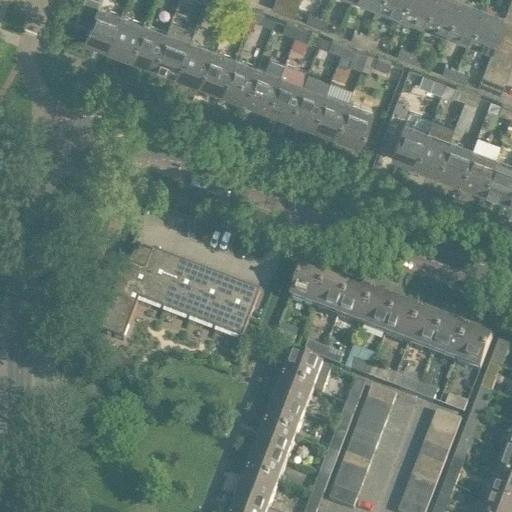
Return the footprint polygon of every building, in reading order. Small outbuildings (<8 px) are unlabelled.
[(84,0),(76,21),(90,27),(98,7),(99,7),(101,0),(84,0)] [(275,0),(272,9),(295,18),(299,6),(281,0),(275,0)] [(380,0),(378,6),(401,15),(406,0),(380,0)] [(406,0),(401,15),(423,24),(432,0),(406,0)] [(432,0),(423,24),(446,32),(457,0),(432,0)] [(462,0),(457,0),(446,32),(469,41),(482,7),(462,0)] [(241,6),(237,15),(249,19),(252,11),(241,6)] [(90,27),(85,40),(108,49),(121,15),(99,7),(98,7),(90,27)] [(482,7),(469,41),(493,50),(496,43),(500,32),(504,20),(505,16),(482,7)] [(261,24),(264,15),(252,11),(249,19),(261,24)] [(310,13),(306,22),(318,27),(321,17),(310,13)] [(121,15),(108,49),(130,57),(143,24),(121,15)] [(329,31),(333,22),(321,17),(318,27),(329,31)] [(500,32),(511,36),(511,23),(504,20),(500,32)] [(170,21),(166,32),(153,66),(177,75),(190,41),(194,30),(170,21)] [(286,23),(283,32),(295,37),(298,28),(286,23)] [(143,24),(130,57),(153,66),(166,32),(143,24)] [(307,41),(310,33),(298,28),(295,37),(307,41)] [(355,30),(351,40),(364,44),(367,35),(355,30)] [(496,43),(511,48),(511,36),(500,32),(496,43)] [(376,49),(379,39),(367,35),(364,44),(376,49)] [(295,37),(291,48),(303,53),(307,41),(295,37)] [(190,41),(177,75),(200,84),(212,50),(190,41)] [(332,41),(329,50),(341,54),(344,45),(332,41)] [(511,48),(496,43),(493,50),(491,54),(511,61),(511,48)] [(353,59),(356,50),(344,45),(341,54),(353,59)] [(401,48),(397,57),(410,61),(413,52),(401,48)] [(353,59),(350,65),(362,70),(368,53),(356,49),(356,50),(353,59)] [(212,50),(200,84),(222,92),(234,58),(212,50)] [(421,66),(425,56),(413,52),(410,61),(421,66)] [(449,54),(446,64),(469,70),(472,60),(449,54)] [(511,66),(511,61),(491,54),(487,65),(509,73),(511,66)] [(234,58),(222,92),(245,101),(258,67),(234,58)] [(268,58),(264,70),(258,67),(245,101),(268,109),(280,76),(285,64),(268,58)] [(378,58),(374,67),(387,72),(391,63),(378,58)] [(446,65),(443,74),(455,79),(458,69),(446,65)] [(509,73),(487,65),(483,76),(505,85),(509,73)] [(467,83),(470,74),(458,69),(455,79),(467,83)] [(419,84),(432,88),(435,80),(423,75),(419,84)] [(280,76),(268,109),(291,118),(304,85),(280,76)] [(479,88),(501,96),(505,85),(483,76),(479,88)] [(304,85),(291,118),(313,127),(326,93),(304,85)] [(457,88),(454,97),(465,101),(469,92),(457,88)] [(477,105),(480,97),(469,92),(465,101),(477,105)] [(326,93),(313,127),(337,136),(350,102),(326,93)] [(360,144),(373,111),(350,102),(337,136),(360,144)] [(511,108),(502,105),(499,114),(511,118),(511,115),(511,108)] [(398,140),(405,123),(406,119),(393,114),(385,135),(398,140)] [(398,140),(392,156),(416,165),(428,132),(405,123),(398,140)] [(428,132),(416,165),(438,174),(451,140),(428,132)] [(451,140),(438,174),(461,182),(473,149),(451,140)] [(473,149),(461,182),(483,191),(496,157),(473,149)] [(511,163),(496,157),(483,191),(506,199),(511,183),(511,163)] [(249,319),(260,291),(155,251),(155,253),(134,246),(127,266),(124,265),(100,330),(124,339),(139,298),(242,337),(249,319)] [(303,265),(290,298),(315,307),(329,270),(321,267),(319,272),(303,265)] [(335,278),(337,273),(329,270),(315,307),(338,316),(350,283),(335,278)] [(368,284),(366,289),(350,283),(338,316),(362,325),(376,288),(368,284)] [(382,296),(384,291),(376,288),(362,325),(385,334),(397,301),(382,296)] [(415,302),(413,307),(397,301),(385,334),(409,343),(423,305),(415,302)] [(430,313),(431,308),(423,305),(409,343),(433,352),(445,319),(430,313)] [(462,320),(460,325),(445,319),(433,352),(456,360),(470,323),(462,320)] [(492,337),(477,331),(478,326),(470,323),(456,360),(480,370),(492,337)] [(293,347),(297,337),(278,330),(275,340),(293,347)] [(493,356),(503,360),(509,344),(499,340),(493,356)] [(308,341),(305,351),(322,358),(326,348),(308,341)] [(340,365),(344,355),(326,348),(322,358),(340,365)] [(107,353),(101,370),(120,377),(123,369),(126,360),(107,353)] [(331,369),(291,354),(281,378),(314,391),(322,394),(331,369)] [(355,359),(351,369),(369,376),(373,366),(355,359)] [(387,383),(391,373),(373,366),(369,376),(387,383)] [(497,376),(487,373),(481,387),(491,391),(497,376)] [(403,377),(399,387),(416,394),(420,384),(403,377)] [(314,391),(281,378),(272,402),(305,415),(314,391)] [(350,395),(360,399),(367,383),(356,379),(350,395)] [(451,381),(447,393),(465,400),(470,388),(451,381)] [(434,401),(438,391),(420,384),(416,394),(434,401)] [(397,394),(373,385),(369,397),(393,406),(397,394)] [(475,403),(485,407),(491,391),(481,387),(475,403)] [(464,412),(468,402),(450,395),(446,405),(464,412)] [(365,408),(388,417),(393,406),(369,397),(365,408)] [(305,415),(272,402),(263,426),(296,438),(305,415)] [(361,419),(384,428),(388,417),(365,408),(361,419)] [(462,420),(438,411),(434,421),(458,430),(462,420)] [(354,415),(343,412),(338,427),(348,431),(354,415)] [(356,430),(380,440),(384,428),(361,419),(356,430)] [(479,423),(469,419),(463,434),(473,438),(479,423)] [(458,430),(434,421),(430,433),(453,442),(458,430)] [(296,438),(263,426),(254,449),(288,461),(296,438)] [(332,442),(342,446),(348,431),(338,427),(332,442)] [(352,442),(376,451),(380,440),(356,430),(352,442)] [(453,442),(430,433),(426,444),(449,453),(453,442)] [(457,450),(467,454),(473,438),(463,434),(457,450)] [(347,453),(371,462),(376,451),(352,442),(347,453)] [(449,453),(426,444),(421,455),(445,463),(449,453)] [(288,461),(254,449),(245,473),(279,485),(288,461)] [(497,475),(511,480),(511,453),(506,451),(497,475)] [(343,465),(367,474),(371,462),(347,453),(343,465)] [(445,463),(421,455),(417,466),(440,475),(445,463)] [(336,462),(326,458),(320,473),(330,477),(336,462)] [(339,475),(363,484),(367,474),(343,465),(339,475)] [(440,475),(417,466),(412,478),(436,486),(440,475)] [(461,470),(451,466),(445,482),(455,486),(461,470)] [(279,485),(245,473),(236,496),(270,508),(279,485)] [(314,490),(324,493),(330,477),(320,473),(314,490)] [(335,487),(358,496),(363,484),(339,475),(335,487)] [(488,498),(511,507),(511,480),(497,475),(488,498)] [(436,486),(412,478),(408,489),(432,498),(436,486)] [(439,497),(450,501),(455,486),(445,482),(439,497)] [(330,499),(354,508),(358,496),(335,487),(330,499)] [(432,498),(408,489),(404,500),(427,509),(432,498)] [(231,494),(226,507),(231,510),(230,511),(268,511),(270,508),(236,496),(231,494)] [(482,511),(511,511),(511,507),(488,498),(482,511)] [(399,511),(426,511),(427,509),(404,500),(399,511)]
